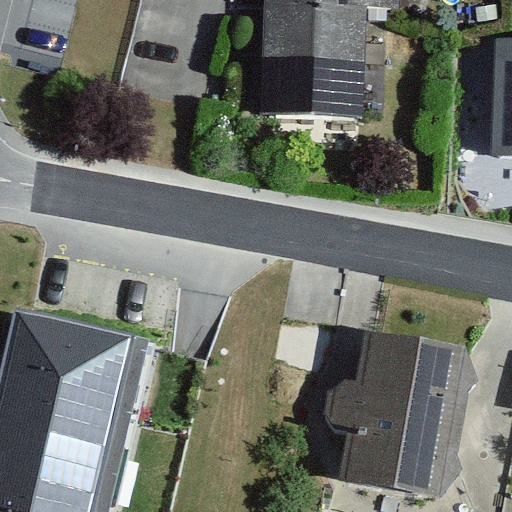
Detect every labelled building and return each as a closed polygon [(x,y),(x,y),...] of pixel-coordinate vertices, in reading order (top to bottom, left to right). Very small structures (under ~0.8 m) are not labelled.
[(84,0),(61,96),(112,108),(138,0),(84,0)] [(361,122),(363,7),(299,6),(267,5),(265,120),(361,122)] [(511,162),(511,46),(496,46),(493,162),(511,162)] [(0,511),(170,511),(204,368),(21,326),(0,414),(0,511)] [(444,500),(466,359),(358,342),(336,483),(444,500)]
